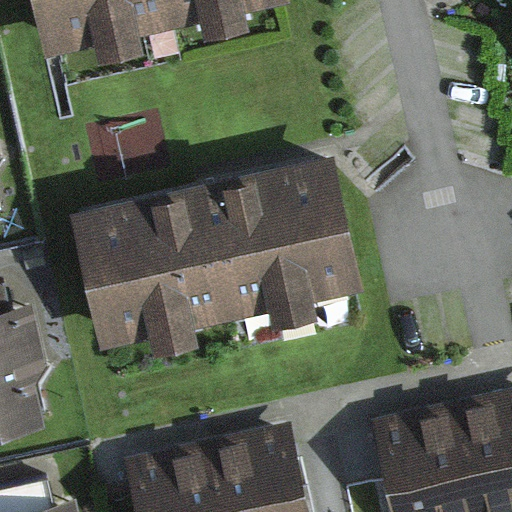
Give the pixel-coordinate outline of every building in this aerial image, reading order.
[(244,0),(43,0),(53,42),(98,31),(100,43),(142,33),(140,22),(202,8),(204,20),(247,10),(244,0)] [(359,275),(330,148),(210,176),(73,208),(103,335),(153,324),(156,337),(200,327),(197,316),(271,299),(274,313),(316,303),(312,286),(359,275)] [(0,427),(45,418),(37,376),(47,361),(34,297),(11,302),(6,278),(0,279),(0,427)] [(378,417),(398,511),(507,511),(511,511),(511,387),(498,391),(416,409),(378,417)] [(140,511),(310,511),(293,428),(251,436),(171,453),(129,463),(140,511)] [(0,511),(82,511),(77,490),(53,495),(49,475),(0,485),(0,511)]
